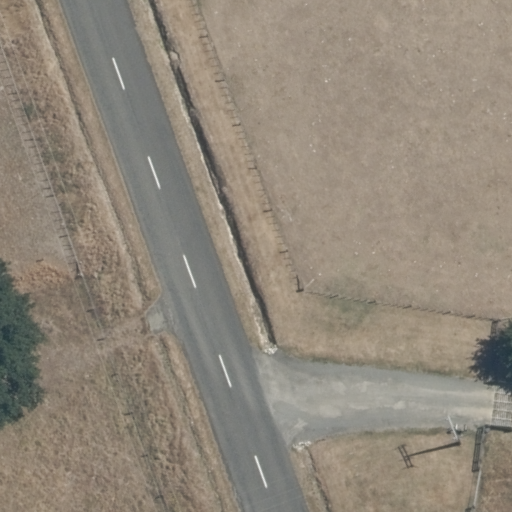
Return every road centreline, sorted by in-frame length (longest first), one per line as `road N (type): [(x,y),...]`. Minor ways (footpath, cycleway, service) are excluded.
road 1 (unclassified): [(298,511),(113,0)]
road 2 (unknown): [(246,367),(511,393)]
